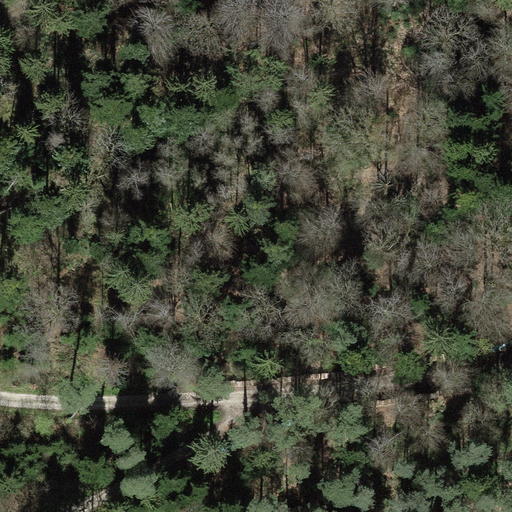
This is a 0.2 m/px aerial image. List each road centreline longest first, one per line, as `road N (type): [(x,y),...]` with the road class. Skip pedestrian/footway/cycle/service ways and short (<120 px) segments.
road 1 (track): [(511,354),(264,397),(102,400),(0,390)]
road 2 (track): [(76,511),(219,434),(264,397)]
